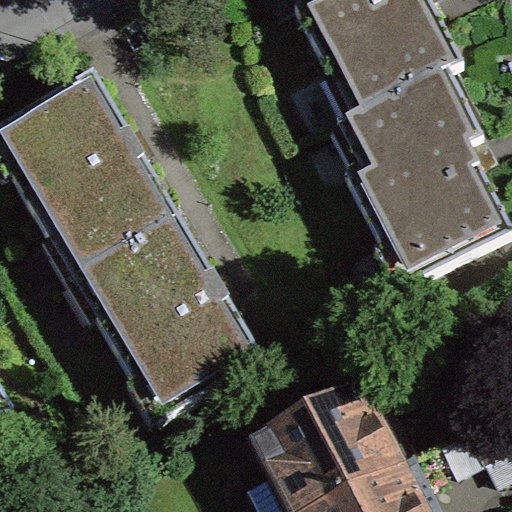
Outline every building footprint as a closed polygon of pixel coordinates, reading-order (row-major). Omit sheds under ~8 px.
[(358,119),(345,126),(346,129),(448,76),(449,78),(464,71),(429,5),(438,0),(437,0),(314,0),(315,3),(295,13),(333,85),(338,82),(358,119)] [(408,287),(402,290),(405,295),(511,239),(511,234),(480,172),(488,168),(483,157),(478,147),(483,144),(449,78),(448,76),(346,129),(344,129),(366,170),(346,180),(383,253),(389,250),(408,287)] [(78,279),(72,282),(73,285),(179,222),(144,164),(150,160),(142,147),(135,136),(130,139),(93,78),(0,133),(0,148),(17,177),(11,181),(51,247),(57,244),(78,279)] [(228,305),(234,302),(227,290),(219,278),(214,281),(179,222),(73,285),(75,288),(81,285),(101,320),(96,323),(135,389),(141,386),(162,422),(157,425),(159,429),(264,366),(228,305)] [(373,352),(397,340),(381,309),(379,306),(378,307),(377,306),(355,317),(373,352)] [(324,511),(415,465),(414,465),(399,436),(393,423),(378,431),(359,393),(253,448),(275,489),(252,500),(258,511),(324,511)] [(0,425),(14,417),(0,394),(0,425)] [(511,415),(470,437),(471,438),(487,468),(488,467),(487,466),(511,452),(511,415)] [(415,465),(324,511),(438,511),(425,486),(415,465)] [(65,473),(35,488),(44,506),(74,490),(65,473)]
